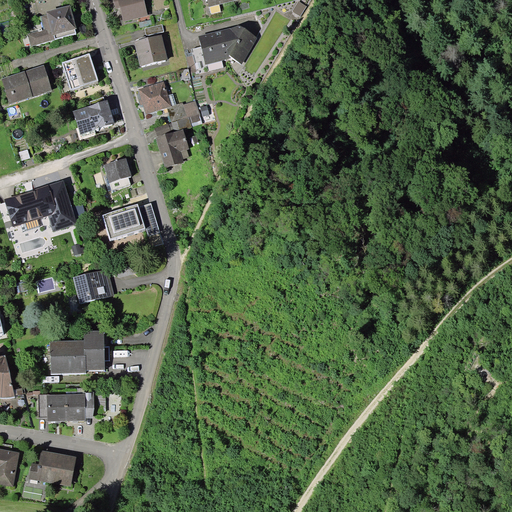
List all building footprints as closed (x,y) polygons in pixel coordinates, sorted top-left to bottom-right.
[(144,0),(114,0),(116,9),(121,8),(124,21),(148,15),(144,0)] [(77,29),(70,5),(46,12),(47,15),(41,17),(45,30),(28,34),(31,46),(76,33),(75,29),(77,29)] [(162,24),(146,28),(145,29),(146,35),(147,35),(164,32),(162,24)] [(245,28),(239,25),(199,36),(206,64),(231,58),(242,64),(257,37),(245,28)] [(168,59),(162,34),(134,41),(140,66),(168,59)] [(98,80),(89,53),(62,63),(71,90),(98,80)] [(53,91),(45,65),(2,78),(10,104),(53,91)] [(168,95),(163,81),(138,89),(146,114),(166,108),(171,106),(168,95)] [(173,94),(168,95),(171,106),(176,105),(173,94)] [(105,101),(104,97),(89,101),(90,106),(105,101)] [(115,123),(107,100),(105,101),(90,106),(73,111),(80,135),(82,134),(95,130),(115,123)] [(171,106),(166,108),(171,123),(189,117),(192,127),(203,124),(200,114),(196,101),(183,104),(183,102),(176,105),(171,106)] [(207,105),(200,107),(203,116),(209,115),(207,105)] [(189,117),(171,123),(174,131),(183,128),(183,130),(192,127),(189,117)] [(174,131),(171,123),(154,128),(157,136),(174,131)] [(157,136),(155,137),(166,168),(184,162),(183,159),(189,157),(186,149),(189,148),(183,130),(183,128),(174,131),(157,136)] [(30,158),(27,149),(18,152),(21,161),(30,158)] [(132,176),(126,158),(104,165),(107,175),(110,183),(128,177),(132,176)] [(110,183),(107,175),(104,176),(109,191),(112,190),(110,183)] [(130,184),(128,177),(110,183),(112,190),(130,184)] [(70,201),(63,180),(4,199),(13,227),(48,216),(53,231),(77,224),(76,220),(70,201)] [(70,201),(76,220),(86,217),(81,198),(70,201)] [(152,248),(164,244),(151,203),(139,207),(145,228),(152,248)] [(102,215),(109,239),(145,228),(139,207),(138,204),(102,215)] [(79,244),(71,246),(74,256),(85,252),(84,247),(80,248),(79,244)] [(79,304),(114,296),(108,269),(73,277),(79,304)] [(105,346),(104,330),(84,331),(84,340),(50,341),(51,374),(86,373),(86,370),(105,370),(105,361),(105,346)] [(10,398),(15,396),(6,355),(0,355),(0,397),(5,398),(10,398)] [(85,394),(85,418),(92,418),(93,412),(94,408),(94,395),(94,392),(85,392),(85,394)] [(67,421),(66,394),(47,395),(48,417),(48,421),(67,421)] [(66,394),(67,421),(85,421),(85,418),(85,394),(66,394)] [(105,394),(94,395),(94,408),(93,412),(106,411),(105,394)] [(39,418),(48,417),(47,395),(39,395),(39,418)] [(19,452),(0,448),(0,484),(13,486),(19,452)] [(76,457),(41,450),(39,464),(32,463),(29,479),(71,487),(76,457)]
